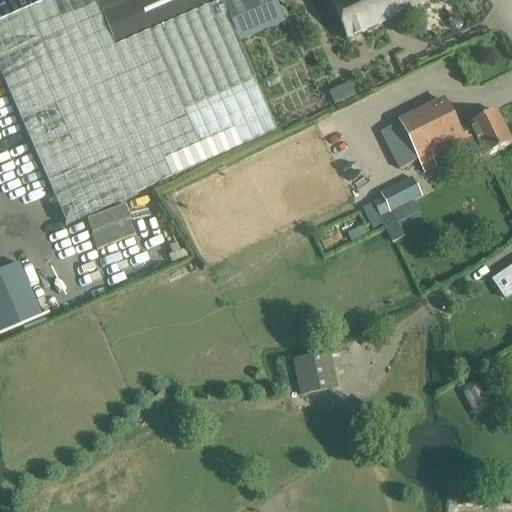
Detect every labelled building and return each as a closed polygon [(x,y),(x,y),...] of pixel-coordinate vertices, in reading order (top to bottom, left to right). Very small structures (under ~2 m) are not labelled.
[(94,0),(50,0),(0,22),(0,72),(65,225),(207,164),(151,35),(117,50),(94,0)] [(94,0),(117,50),(151,35),(207,164),(278,133),(261,94),(238,41),(283,22),(273,0),(94,0)] [(329,0),(339,20),(348,40),(433,0),(329,0)] [(277,75),(265,80),(269,88),(280,84),(277,75)] [(339,88),(328,93),(334,106),(356,97),(350,83),(339,88)] [(459,131),(445,103),(411,119),(410,117),(399,123),(399,124),(380,133),(398,169),(417,159),(424,172),(434,167),(430,158),(461,143),(464,150),(466,149),(472,163),(485,157),(511,144),(496,112),(459,131)] [(290,115),(281,118),(284,127),(293,123),(290,115)] [(372,203),(379,219),(423,198),(411,177),(379,196),(382,199),(372,203)] [(511,266),(491,281),(505,301),(511,295),(511,266)] [(338,389),(330,353),(294,360),(302,397),(338,389)] [(465,387),(463,393),(475,416),(490,407),(478,384),(472,383),(465,387)]
